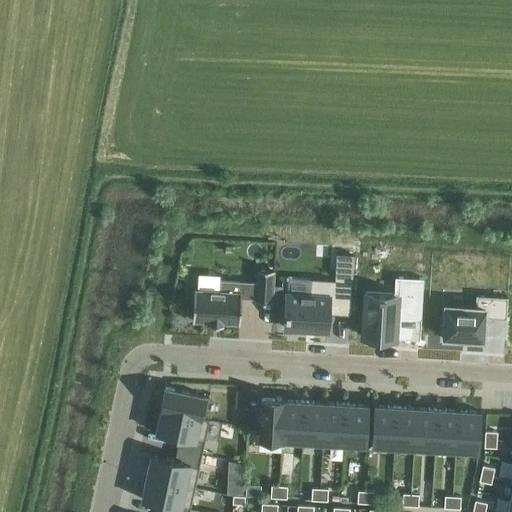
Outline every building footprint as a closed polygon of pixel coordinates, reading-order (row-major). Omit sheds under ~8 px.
[(221,280),(220,290),(194,288),(192,320),(209,321),(209,323),(222,324),(222,321),(239,322),(241,297),(256,298),(256,301),(273,302),(274,270),(258,269),(257,282),(221,280)] [(287,293),(285,327),(327,329),(327,312),(328,309),(350,310),(352,277),(337,276),(337,282),(311,280),(310,294),(287,293)] [(365,293),(362,336),(382,337),(382,335),(395,336),(397,316),(421,317),(423,278),(399,276),(397,295),(384,294),(384,292),(379,292),(379,294),(365,293)] [(445,304),(443,336),(447,336),(446,339),(461,340),(461,337),(471,338),(483,338),(485,316),(491,316),(491,317),(506,318),(507,296),(476,294),(475,306),(445,304)] [(209,396),(165,387),(161,409),(200,417),(204,418),(209,396)] [(237,390),(236,406),(248,406),(249,391),(237,390)] [(259,435),(259,438),(281,439),(283,399),(262,398),(259,435)] [(302,440),(304,400),(283,399),(281,439),(302,440)] [(323,441),(326,401),(304,400),(302,440),(323,441)] [(344,443),(347,403),(326,401),(323,441),(344,443)] [(366,444),(368,404),(347,403),(344,443),(366,444)] [(393,445),(395,406),(374,404),(371,444),(378,445),(393,445)] [(414,447),(416,407),(395,406),(393,445),(414,447)] [(435,448),(438,408),(416,407),(414,447),(435,448)] [(456,449),(459,409),(438,408),(435,448),(456,449)] [(161,409),(156,431),(180,436),(178,448),(202,453),(204,441),(208,422),(209,419),(204,418),(161,409)] [(478,450),(480,410),(459,409),(456,449),(478,450)] [(497,439),(497,431),(485,430),(484,438),(497,439)] [(496,447),(497,439),(484,438),(484,446),(496,447)] [(151,454),(146,476),(195,487),(199,465),(202,453),(178,448),(175,459),(168,458),(151,454)] [(227,461),(227,473),(243,474),(244,464),(227,461)] [(494,467),(482,464),(481,471),(493,474),(494,467)] [(491,482),(493,474),(481,471),(479,480),(491,482)] [(145,481),(141,498),(166,504),(164,511),(189,511),(190,509),(195,487),(146,476),(145,481)] [(278,497),(279,485),(271,484),(270,497),(278,497)] [(286,497),(287,485),(279,485),(278,497),(286,497)] [(319,499),(320,487),(312,487),(311,499),(319,499)] [(327,500),(328,488),(320,487),(319,499),(327,500)] [(365,502),(366,490),(358,489),(357,502),(365,502)] [(373,503),(374,490),(366,490),(365,502),(373,503)] [(410,505),(410,493),(403,492),(402,504),(410,505)] [(419,493),(410,493),(410,505),(418,505),(419,493)] [(233,495),(233,503),(245,504),(246,495),(233,495)] [(452,507),(453,495),(444,495),(444,507),(452,507)] [(460,508),(461,496),(453,495),(452,507),(460,508)] [(485,509),(487,502),(475,499),(473,507),(485,509)] [(269,511),(270,503),(261,502),(260,511),(269,511)] [(277,511),(278,503),(270,503),(269,511),(277,511)]
